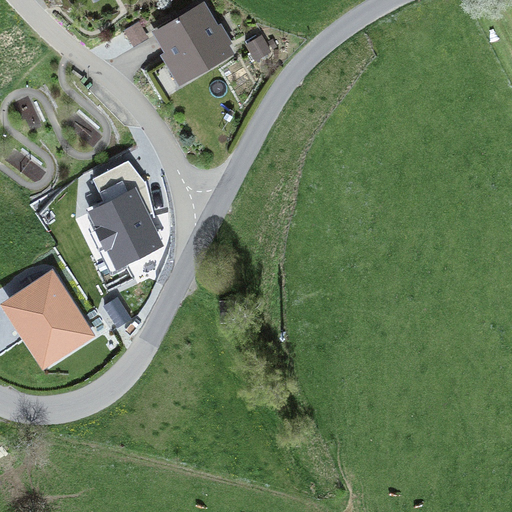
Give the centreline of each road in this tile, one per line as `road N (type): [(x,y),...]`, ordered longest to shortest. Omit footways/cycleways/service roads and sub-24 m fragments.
road 1 (unclassified): [(0,403),(44,418),(117,392),(207,225)]
road 2 (unclassified): [(207,225),(263,117),(307,55),(396,0)]
road 3 (residential): [(207,225),(142,110),(21,0)]
